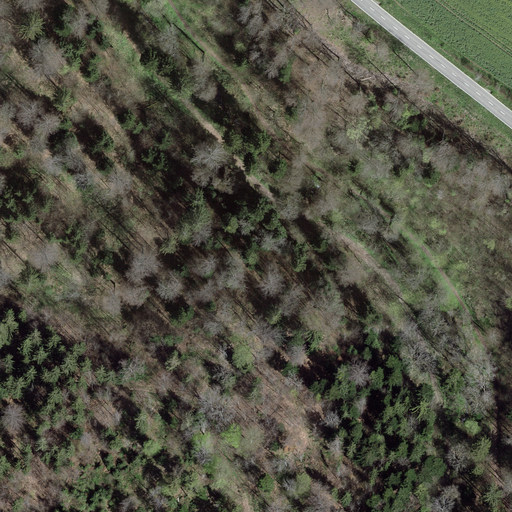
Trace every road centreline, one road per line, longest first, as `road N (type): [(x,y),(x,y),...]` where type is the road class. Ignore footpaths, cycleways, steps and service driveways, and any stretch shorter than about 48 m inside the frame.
road 1 (track): [(437,511),(447,425),(399,289),(358,246),(251,177),(136,48),(112,0)]
road 2 (track): [(252,511),(194,405),(143,392),(89,391),(0,355)]
road 3 (tertiary): [(360,0),(511,120)]
